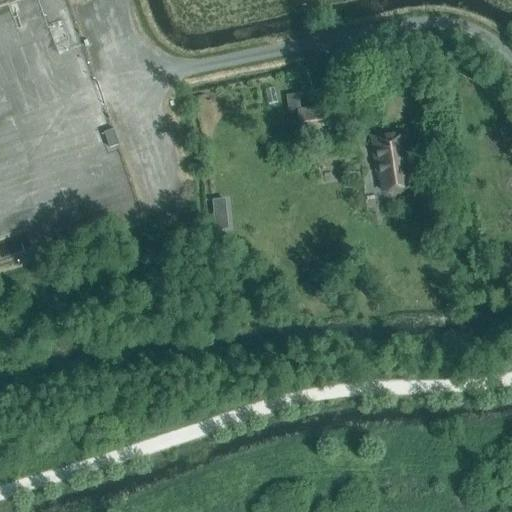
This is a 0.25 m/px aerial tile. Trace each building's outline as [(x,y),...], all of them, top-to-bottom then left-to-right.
[(266,90),(269,105),(278,103),(275,88),(266,90)] [(301,109),(300,96),(288,97),(290,114),(297,113),(299,125),(292,126),(294,142),(304,141),(303,137),(331,133),(327,105),(301,109)] [(114,130),(104,133),(109,148),(119,145),(114,130)] [(407,133),(371,139),(377,174),(381,173),(385,193),(411,189),(408,169),(413,168),(407,133)] [(209,231),(223,230),(222,199),(208,199),(209,231)]
